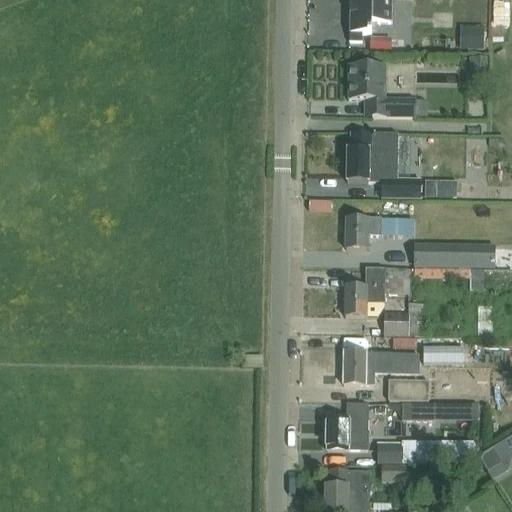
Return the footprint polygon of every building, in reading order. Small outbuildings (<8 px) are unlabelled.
[(391,25),(391,0),(352,0),(353,3),(350,3),(349,44),(362,44),(362,36),(371,36),(372,25),(391,25)] [(468,27),(467,52),(483,52),(484,28),(468,27)] [(392,53),(392,41),(371,41),(371,53),(392,53)] [(474,59),(474,79),(487,79),(487,60),(474,59)] [(349,68),(348,103),(364,103),(372,103),(372,120),(415,120),(415,103),(415,100),(385,100),(386,68),(349,68)] [(398,180),(399,135),(350,134),(349,151),(344,151),(343,187),(381,187),(381,185),(381,179),(398,180)] [(423,200),(423,180),(398,180),(381,179),(381,185),(381,187),(380,199),(423,200)] [(441,183),(440,199),(456,200),(456,183),(441,183)] [(382,238),(382,221),(346,221),(346,252),(365,252),(365,248),(370,249),(370,237),(382,238)] [(464,239),(463,230),(444,230),(444,240),(464,239)] [(414,269),(495,270),(495,249),(415,248),(414,269)] [(412,279),(411,271),(365,271),(365,288),(345,288),(345,320),(365,320),(365,308),(384,308),(384,295),(410,297),(410,280),(412,279)] [(470,272),(414,272),(414,281),(469,281),(469,292),(483,293),(484,272),(470,272)] [(409,306),(409,316),(385,316),(384,339),(430,339),(430,306),(409,306)] [(494,309),(478,309),(478,336),(494,336),(494,309)] [(454,325),(436,324),(436,335),(454,335),(454,325)] [(363,376),(389,376),(392,376),(392,356),(406,356),(406,341),(375,340),(375,356),(344,355),(343,388),(363,388),(363,376)] [(276,361),(276,349),(256,349),(256,361),(276,361)] [(490,371),(430,371),(430,405),(490,405),(490,371)] [(389,403),(428,404),(429,384),(389,383),(389,403)] [(403,422),(434,422),(434,406),(403,406),(403,422)] [(348,453),(367,453),(368,407),(347,407),(346,422),(327,422),(327,453),(348,454),(348,453)] [(378,464),(474,465),(474,444),(403,443),(403,447),(378,447),(378,464)] [(484,456),(480,463),(487,474),(499,467),(500,462),(493,450),(484,456)] [(415,477),(415,469),(383,468),(382,483),(407,484),(407,477),(415,477)] [(326,490),(325,511),(369,511),(370,474),(330,474),(330,490),(326,490)]
